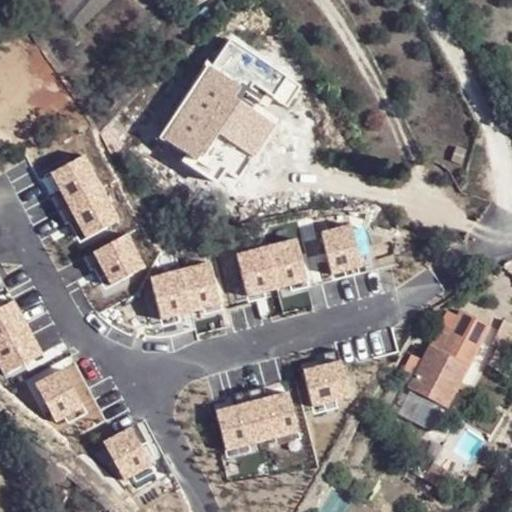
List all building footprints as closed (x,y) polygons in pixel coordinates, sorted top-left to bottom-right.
[(80,26),(107,0),(60,0),(58,3),(80,26)] [(242,145),(263,114),(240,99),(246,87),(207,63),(158,137),(197,164),(201,156),(226,172),(242,145)] [(280,125),(263,114),(242,145),(259,158),(280,125)] [(86,156),(51,173),(84,242),(120,222),(86,156)] [(349,225),(322,232),(334,277),(361,270),(349,225)] [(130,235),(92,250),(109,288),(148,269),(130,235)] [(296,238),(237,253),(249,297),(308,282),(296,238)] [(210,260),(149,276),(162,322),(222,306),(210,260)] [(12,299),(0,306),(0,364),(6,375),(43,354),(12,299)] [(458,306),(439,351),(448,356),(469,311),(458,306)] [(469,311),(448,356),(466,364),(486,319),(469,311)] [(481,362),(502,372),(511,352),(511,324),(503,320),(481,362)] [(439,351),(428,346),(409,386),(448,405),(466,364),(448,356),(439,351)] [(290,393),(216,409),(225,449),(299,433),(290,393)] [(71,433),(60,423),(55,430),(66,440),(71,433)] [(344,511),(353,496),(334,486),(319,509),(323,511),(344,511)]
